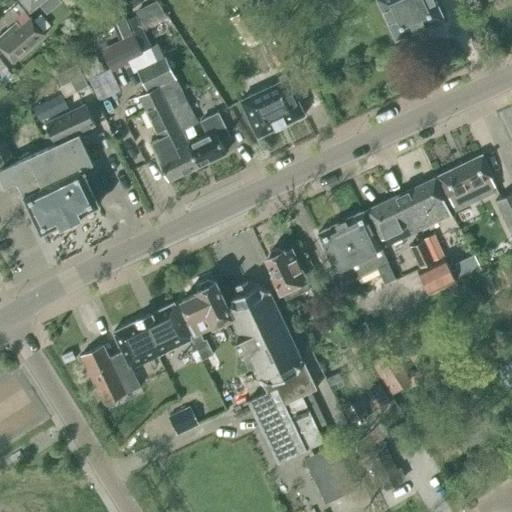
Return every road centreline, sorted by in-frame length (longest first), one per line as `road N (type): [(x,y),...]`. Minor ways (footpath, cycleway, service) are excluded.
road 1 (primary): [(8,313),(511,76)]
road 2 (residential): [(132,511),(8,313)]
